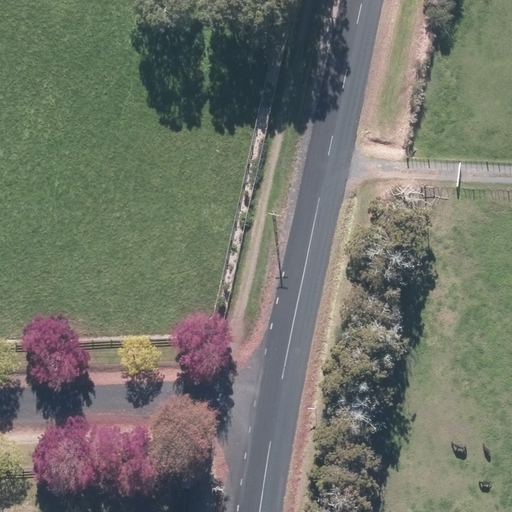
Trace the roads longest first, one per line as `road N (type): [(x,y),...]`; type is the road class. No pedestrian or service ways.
road 1 (tertiary): [(278,393),(362,0)]
road 2 (unclassified): [(0,403),(278,393)]
road 3 (tertiary): [(259,511),(278,393)]
